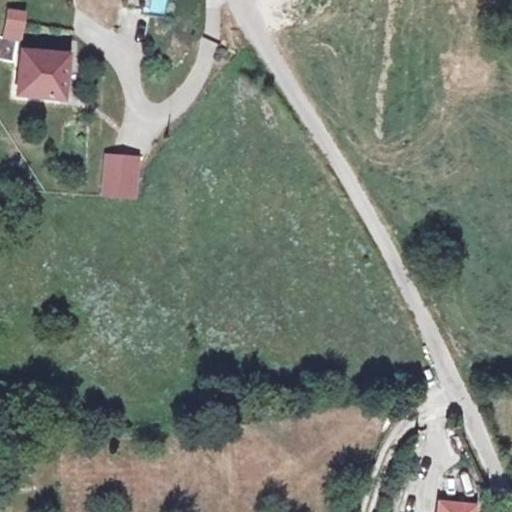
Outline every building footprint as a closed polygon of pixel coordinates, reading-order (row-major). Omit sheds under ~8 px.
[(159,10),(160,0),(152,0),(151,9),(159,10)] [(3,13),(1,33),(11,35),(13,13),(3,13)] [(12,52),(6,100),(51,106),(57,58),(12,52)] [(126,202),(128,159),(95,157),(93,202),(126,202)] [(27,473),(0,473),(0,493),(28,493),(27,473)]
